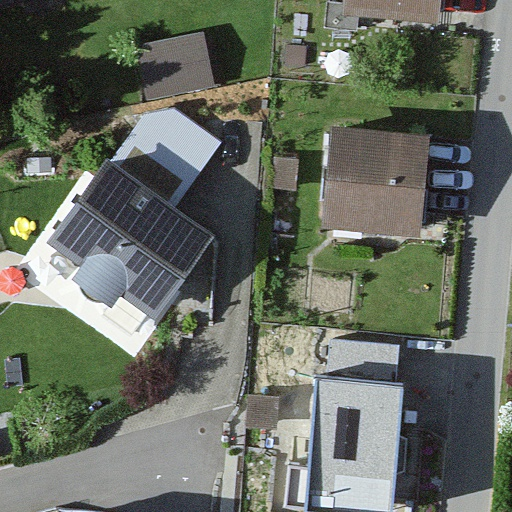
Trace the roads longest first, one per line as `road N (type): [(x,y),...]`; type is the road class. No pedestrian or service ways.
road 1 (residential): [(462,511),(511,17)]
road 2 (residential): [(0,485),(142,435),(206,380),(228,313),(235,138)]
